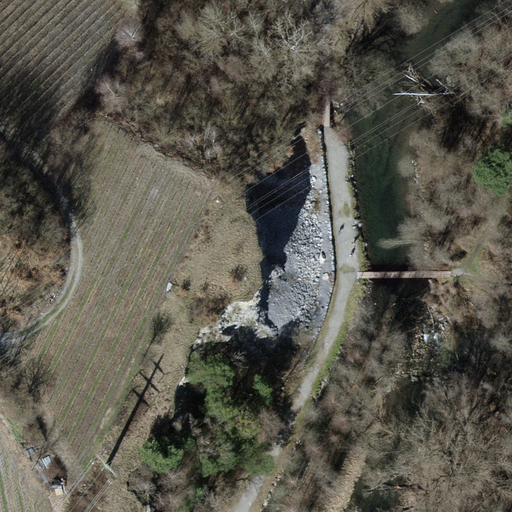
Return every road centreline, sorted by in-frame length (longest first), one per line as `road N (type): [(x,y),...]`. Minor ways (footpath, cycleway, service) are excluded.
road 1 (track): [(245,511),(330,306),(330,179),(303,20),(290,0)]
road 2 (track): [(0,128),(45,163),(74,224),(78,271),(56,313),(0,337)]
